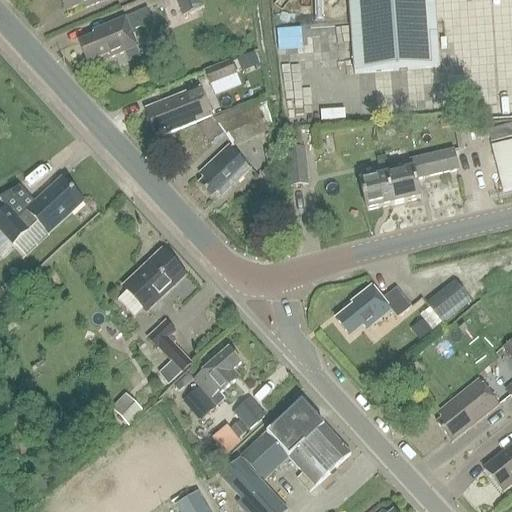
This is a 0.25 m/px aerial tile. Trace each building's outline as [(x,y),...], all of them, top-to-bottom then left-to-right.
[(60,0),(66,14),(83,7),(85,11),(111,0),(60,0)] [(176,0),(183,16),(201,9),(196,0),(176,0)] [(347,0),(353,75),(438,69),(433,0),(347,0)] [(140,56),(137,50),(138,49),(131,33),(151,24),(146,12),(125,21),(125,20),(92,34),(93,37),(78,44),(87,65),(108,56),(111,61),(126,55),(129,61),(140,56)] [(204,73),(209,87),(237,75),(232,62),(204,73)] [(157,140),(213,117),(201,88),(145,111),(157,140)] [(265,133),(254,105),(214,120),(197,128),(211,147),(224,136),(233,149),(262,137),(268,170),(262,175),(269,184),(277,177),(273,173),(276,171),(271,132),(265,133)] [(451,120),(439,121),(440,129),(452,129),(451,120)] [(487,132),(491,145),(511,138),(511,129),(511,125),(487,132)] [(460,128),(454,130),(458,151),(464,150),(460,128)] [(511,142),(491,148),(503,193),(511,191),(511,142)] [(223,198),(252,169),(230,147),(201,175),(206,181),(201,186),(213,197),(217,192),(223,198)] [(306,187),(302,150),(284,152),(288,189),(306,187)] [(454,152),(447,153),(411,162),(413,169),(390,175),(385,155),(376,157),(381,177),(360,182),(367,213),(420,201),(415,181),(459,171),(454,152)] [(48,236),(83,205),(62,181),(18,222),(7,210),(0,216),(0,235),(11,249),(38,225),(48,236)] [(147,313),(185,276),(162,253),(124,289),(147,313)] [(392,286),(389,281),(375,293),(390,312),(397,320),(421,300),(403,277),(392,286)] [(455,284),(427,306),(443,326),(471,304),(455,284)] [(366,332),(390,312),(375,293),(372,289),(350,306),(352,308),(336,321),(350,338),(363,328),(366,332)] [(165,322),(146,340),(157,352),(158,350),(171,364),(181,375),(182,375),(192,365),(169,341),(176,333),(165,322)] [(423,322),(410,331),(419,343),(432,333),(431,333),(423,322)] [(511,341),(503,349),(511,360),(511,341)] [(233,371),(241,364),(228,350),(193,381),(200,388),(181,405),(199,424),(225,400),(221,396),(236,383),(232,379),(237,375),(233,371)] [(171,364),(162,373),(172,385),(182,375),(181,375),(171,364)] [(458,439),(499,405),(478,380),(437,414),(441,419),(436,423),(447,437),(452,432),(458,439)] [(180,384),(175,388),(180,394),(185,389),(180,384)] [(125,396),(111,410),(129,427),(143,413),(125,396)] [(265,417),(250,400),(234,415),(249,432),(265,417)] [(303,403),(242,460),(265,484),(290,460),(304,475),(297,481),(310,495),(317,489),(352,456),(303,403)] [(239,424),(231,431),(239,440),(247,433),(239,424)] [(511,445),(483,469),(501,493),(511,484),(511,445)] [(242,511),(287,511),(240,460),(220,479),(241,502),(236,506),(242,511)] [(183,511),(211,511),(201,493),(179,505),(183,511)]
